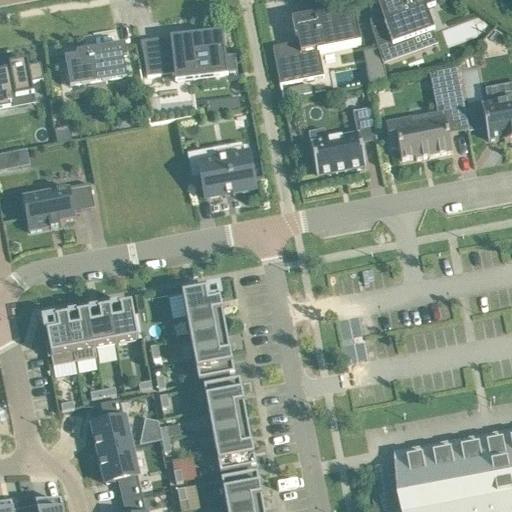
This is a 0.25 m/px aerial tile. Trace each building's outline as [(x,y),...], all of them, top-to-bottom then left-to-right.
[(385,27),(374,32),(372,32),(381,62),(412,51),(409,42),(434,33),(433,29),(432,29),(426,12),(430,11),(429,10),(434,8),(432,4),(434,3),(433,0),(394,0),(395,2),(387,5),(393,22),(384,25),(385,27)] [(273,50),(280,87),(324,78),(319,54),(361,45),(356,22),(354,22),(352,12),(336,15),(335,13),(292,21),(295,38),(297,38),(299,45),(273,50)] [(89,35),(92,51),(120,46),(117,30),(89,35)] [(195,38),(196,43),(161,49),(164,68),(144,71),(150,84),(177,80),(178,88),(204,84),(203,81),(238,76),(236,59),(224,61),(220,38),(216,38),(215,34),(195,38)] [(77,60),(65,61),(67,71),(68,70),(71,90),(82,88),(127,81),(124,61),(129,60),(127,47),(122,48),(105,50),(77,55),(77,60)] [(32,84),(44,82),(41,66),(29,68),(28,63),(0,68),(0,111),(10,109),(10,107),(11,107),(10,101),(33,97),(31,84),(32,84)] [(460,90),(439,94),(444,120),(411,126),(410,120),(386,125),(391,151),(399,149),(401,162),(416,160),(416,162),(452,155),(447,127),(467,123),(460,90)] [(488,143),(504,140),(505,144),(511,142),(511,99),(488,104),(488,107),(482,108),(488,143)] [(239,100),(226,102),(227,113),(240,111),(239,100)] [(377,143),(371,111),(355,114),(355,113),(353,114),(358,136),(312,145),(310,145),(317,180),(319,179),(361,171),(364,170),(366,170),(361,145),(375,143),(376,143),(377,143)] [(68,129),(53,132),(56,146),(71,143),(68,129)] [(247,156),(245,157),(201,165),(199,153),(187,155),(192,181),(202,179),(207,201),(224,198),(224,199),(227,198),(226,196),(233,195),(233,197),(235,197),(235,196),(254,192),(247,156)] [(74,214),(95,211),(90,186),(22,199),(29,234),(50,230),(50,231),(60,229),(60,225),(76,222),(74,214)] [(197,292),(182,295),(187,320),(222,314),(218,291),(197,295),(197,292)] [(138,343),(132,308),(109,312),(116,347),(138,343)] [(116,347),(109,312),(89,316),(96,351),(116,347)] [(222,314),(187,320),(191,341),(226,335),(222,314)] [(145,315),(138,317),(141,329),(148,328),(145,315)] [(67,320),(74,355),(75,365),(97,361),(96,351),(89,316),(67,320)] [(48,360),(74,355),(67,320),(45,324),(49,345),(45,345),(48,360)] [(148,328),(141,329),(143,341),(150,340),(148,328)] [(226,335),(191,341),(195,363),(230,356),(226,335)] [(157,348),(150,349),(153,361),(160,360),(157,348)] [(234,378),(230,356),(195,363),(199,385),(234,378)] [(156,380),(159,393),(166,391),(163,379),(156,380)] [(139,386),(140,393),(152,391),(151,384),(139,386)] [(240,384),(204,390),(208,413),(244,406),(240,384)] [(115,391),(103,393),(103,397),(104,400),(116,398),(115,391)] [(104,400),(103,397),(91,399),(92,406),(105,404),(104,400)] [(167,397),(160,399),(162,411),(169,410),(167,397)] [(105,425),(92,428),(99,457),(131,450),(124,421),(123,418),(120,404),(120,403),(101,407),(100,407),(105,425)] [(73,405),(61,407),(62,414),(74,412),(73,405)] [(244,406),(208,413),(212,434),(248,427),(244,406)] [(248,427),(212,434),(216,455),(252,448),(248,427)] [(160,431),(162,443),(169,442),(167,430),(160,431)] [(511,511),(511,441),(397,463),(406,511),(511,511)] [(169,442),(162,443),(164,456),(171,454),(169,442)] [(256,471),(252,448),(216,455),(220,477),(256,471)] [(131,450),(99,457),(106,486),(119,484),(123,503),(142,499),(137,479),(138,479),(131,450)] [(181,472),(174,473),(176,486),(183,484),(181,472)] [(257,477),(222,483),(226,506),(261,499),(257,477)] [(184,490),(177,492),(180,504),(187,503),(184,490)] [(125,511),(144,511),(142,499),(123,503),(125,511)] [(263,511),(261,499),(226,506),(226,511),(263,511)]
